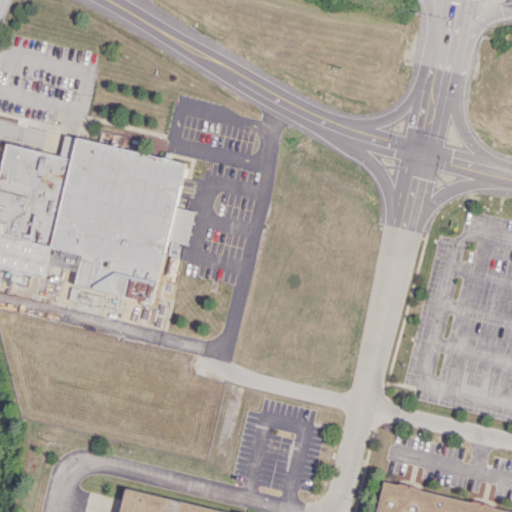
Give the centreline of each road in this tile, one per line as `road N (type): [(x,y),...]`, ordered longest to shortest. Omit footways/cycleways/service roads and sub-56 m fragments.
road 1 (residential): [(418,160),(333,511)]
road 2 (tertiary): [(111,0),(335,130)]
road 3 (residential): [(507,176),(473,148),(438,80)]
